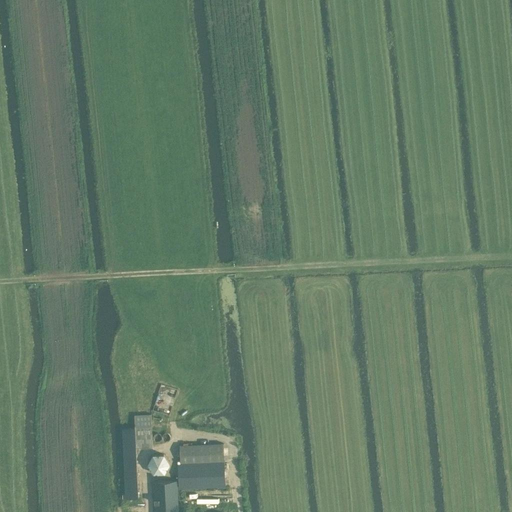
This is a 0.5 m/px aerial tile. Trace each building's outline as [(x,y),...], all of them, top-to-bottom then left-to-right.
[(151,414),(134,415),(135,427),(135,434),(152,433),(152,426),(151,414)] [(123,494),(122,494),(122,499),(123,499),(126,499),(138,498),(136,447),(153,447),(152,434),(152,433),(135,434),(135,427),(123,428),(123,435),(126,494),(123,494)] [(224,443),(180,445),(180,462),(224,460),(224,443)] [(153,454),(147,464),(153,474),(165,473),(170,463),(164,454),(153,454)] [(226,486),(225,463),(178,465),(179,488),(226,486)] [(177,511),(177,481),(154,482),(155,511),(177,511)]
